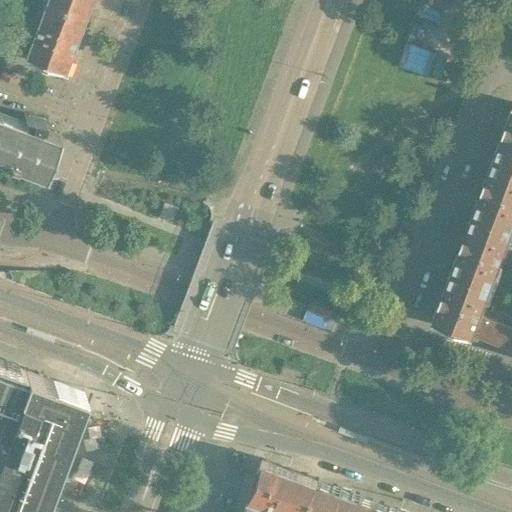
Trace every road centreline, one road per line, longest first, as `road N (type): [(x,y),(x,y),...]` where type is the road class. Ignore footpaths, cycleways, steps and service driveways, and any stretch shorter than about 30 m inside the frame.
road 1 (tertiary): [(197,366),(331,0)]
road 2 (residential): [(381,360),(52,240)]
road 3 (tertiary): [(186,416),(251,436),(335,441),(511,504)]
road 4 (tertiary): [(511,476),(197,366)]
road 5 (residential): [(491,67),(381,360)]
road 6 (tertiary): [(197,366),(0,299)]
road 7 (tertiary): [(0,332),(164,406)]
road 8 (residential): [(511,410),(381,360)]
road 9 (residential): [(96,123),(142,0)]
road 10 (residential): [(52,240),(96,123)]
